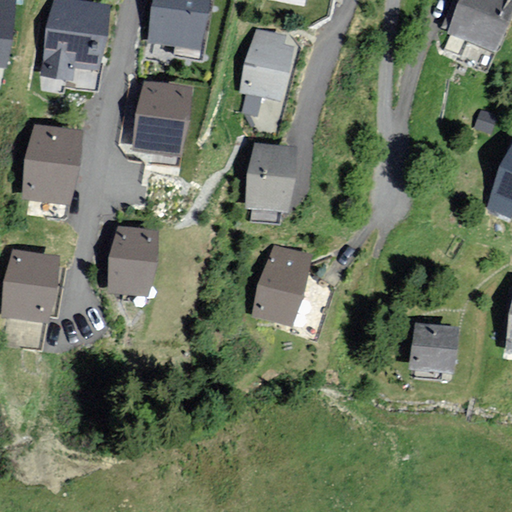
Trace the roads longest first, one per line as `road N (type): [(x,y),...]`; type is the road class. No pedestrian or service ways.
road 1 (residential): [(134,0),(75,311)]
road 2 (residential): [(393,0),(382,167),(392,214)]
